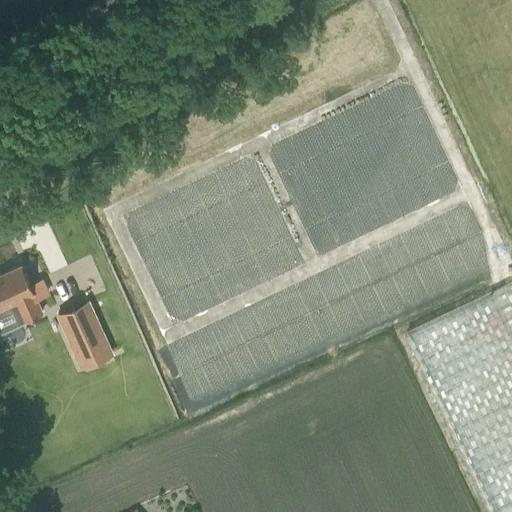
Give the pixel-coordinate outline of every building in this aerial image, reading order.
[(0,306),(14,300),(23,320),(42,311),(20,263),(0,271),(0,306)] [(511,511),(511,281),(406,332),(491,511),(511,511)] [(87,299),(58,312),(83,365),(112,351),(87,299)] [(119,308),(106,315),(115,333),(128,326),(119,308)] [(29,353),(15,359),(31,392),(45,386),(70,374),(80,369),(74,356),(68,343),(58,347),(55,341),(29,353)]
